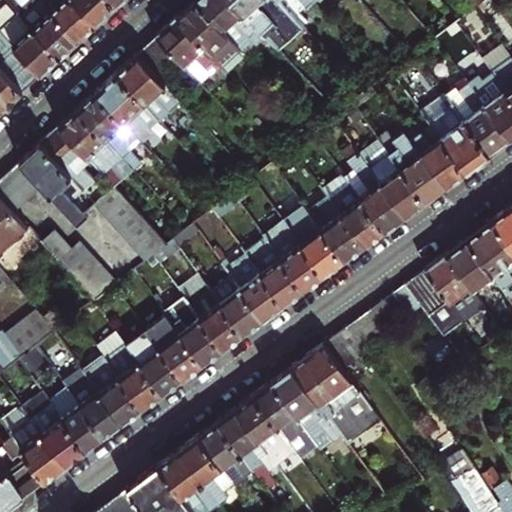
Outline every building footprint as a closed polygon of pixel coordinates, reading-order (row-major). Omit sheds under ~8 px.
[(59,54),(10,0),(0,0),(0,4),(10,16),(0,25),(0,64),(22,88),(40,71),(59,54)] [(21,0),(10,0),(59,54),(69,45),(77,37),(43,0),(34,0),(27,6),(21,0)] [(77,0),(43,0),(77,37),(86,29),(96,20),(77,0)] [(77,0),(96,20),(105,12),(116,1),(115,0),(77,0)] [(226,64),(242,48),(198,0),(190,0),(188,2),(177,12),(226,64)] [(198,0),(242,48),(260,29),(233,0),(198,0)] [(293,12),(281,0),(233,0),(260,29),(275,45),(290,32),(282,24),(293,12)] [(281,0),(293,12),(306,2),(303,0),(281,0)] [(227,65),(226,64),(177,12),(169,20),(157,31),(176,52),(184,61),(193,52),(206,66),(210,62),(214,66),(220,72),(227,65)] [(306,26),(293,12),(282,24),(290,32),(294,37),(306,26)] [(176,52),(157,31),(146,40),(139,47),(159,69),(181,93),(189,102),(195,95),(186,86),(189,83),(209,104),(213,100),(217,97),(200,79),(184,61),(176,52)] [(511,50),(504,40),(484,56),(493,67),(511,92),(511,50)] [(158,114),(181,93),(159,69),(139,47),(127,58),(115,69),(142,98),(156,113),(158,114)] [(200,79),(214,66),(210,62),(206,66),(193,52),(184,61),(200,79)] [(22,88),(0,64),(0,104),(2,106),(13,96),(22,88)] [(511,92),(493,67),(483,75),(476,66),(466,74),(511,133),(511,132),(511,92)] [(134,107),(142,98),(115,69),(106,77),(95,87),(135,131),(139,136),(143,132),(141,128),(147,122),(134,107)] [(511,133),(466,74),(456,81),(475,108),(466,114),(491,148),(501,140),(511,133)] [(456,81),(446,88),(466,114),(475,108),(456,81)] [(75,105),(117,149),(121,153),(128,147),(124,142),(135,131),(95,87),(87,94),(75,105)] [(431,119),(440,131),(466,166),(480,156),(491,148),(466,114),(446,88),(445,87),(421,105),(431,119)] [(156,113),(142,98),(134,107),(147,122),(156,113)] [(106,159),(117,149),(75,105),(67,113),(57,122),(88,156),(107,176),(111,181),(120,173),(106,159)] [(440,131),(431,119),(423,125),(431,137),(440,131)] [(69,194),(91,175),(81,163),(88,156),(57,122),(22,153),(2,171),(25,196),(40,182),(74,218),(84,209),(82,207),(69,194)] [(378,131),(380,134),(427,195),(437,187),(446,181),(408,129),(404,124),(394,131),(388,123),(378,131)] [(466,166),(440,131),(431,137),(423,125),(417,129),(413,125),(408,129),(446,181),(456,174),(466,166)] [(139,136),(135,131),(124,142),(128,147),(121,153),(131,164),(149,147),(139,136)] [(427,195),(380,134),(361,148),(407,210),(417,202),(427,195)] [(294,142),(289,146),(295,155),(300,151),(294,142)] [(396,218),(407,210),(361,148),(357,143),(347,150),(356,161),(375,186),(363,195),(385,225),(396,218)] [(121,153),(117,149),(106,159),(120,173),(131,164),(121,153)] [(273,158),(268,162),(275,172),(280,168),(273,158)] [(356,161),(345,170),(363,195),(375,186),(356,161)] [(385,225),(363,195),(345,170),(344,169),(324,183),(329,191),(365,240),(376,232),(385,225)] [(25,196),(2,171),(0,173),(0,193),(12,208),(24,197),(25,196)] [(260,182),(253,173),(248,177),(255,186),(260,182)] [(91,199),(93,201),(145,256),(148,253),(154,249),(165,241),(111,181),(91,199)] [(213,204),(229,192),(225,187),(202,204),(206,209),(209,207),(213,204)] [(232,189),(229,192),(235,201),(239,198),(232,189)] [(365,240),(329,191),(308,206),(312,212),(344,255),(354,248),(365,240)] [(0,247),(27,223),(12,208),(0,193),(0,247)] [(82,207),(84,209),(93,201),(91,199),(82,207)] [(511,202),(505,208),(493,216),(511,242),(511,202)] [(213,204),(209,207),(215,216),(220,213),(213,204)] [(344,255),(312,212),(292,226),(324,270),(333,263),(344,255)] [(264,231),(269,238),(304,285),(313,278),(324,270),(292,226),(285,215),(264,231)] [(511,269),(507,262),(511,258),(511,242),(493,216),(481,226),(468,235),(495,271),(511,293),(511,269)] [(194,219),(189,222),(196,231),(201,228),(194,219)] [(40,239),(93,296),(108,284),(113,280),(115,279),(79,239),(71,246),(52,228),(40,239)] [(174,234),(170,237),(176,246),(181,243),(174,234)] [(495,271),(468,235),(458,242),(447,251),(474,286),(479,282),(495,271)] [(272,263),(262,270),(284,300),(294,292),(304,285),(269,238),(259,245),(272,263)] [(244,245),(230,256),(235,262),(248,251),(244,245)] [(284,300),(262,270),(248,251),(235,262),(230,256),(221,246),(216,250),(228,266),(264,314),(274,307),(284,300)] [(160,258),(154,249),(148,253),(156,262),(160,258)] [(474,286),(447,251),(437,258),(427,266),(467,318),(486,303),(484,300),(474,286)] [(133,265),(129,268),(135,277),(140,274),(133,265)] [(228,266),(209,280),(245,329),(252,323),(264,314),(228,266)] [(445,334),(467,318),(427,266),(415,274),(406,281),(424,305),(445,334)] [(0,267),(0,285),(9,278),(0,267)] [(245,329),(209,280),(200,269),(179,285),(185,293),(222,345),(232,338),(245,329)] [(120,290),(113,280),(108,284),(116,294),(120,290)] [(406,281),(394,289),(411,314),(424,305),(406,281)] [(479,282),(474,286),(484,300),(490,295),(479,282)] [(394,289),(382,298),(399,323),(411,314),(394,289)] [(222,345),(185,293),(164,308),(203,360),(213,351),(222,345)] [(100,306),(93,296),(87,301),(95,310),(100,306)] [(382,298),(370,307),(389,330),(399,323),(382,298)] [(203,360),(164,308),(158,299),(152,304),(161,316),(147,327),(183,374),(192,368),(203,360)] [(95,312),(95,310),(87,301),(73,311),(81,322),(95,312)] [(55,303),(42,314),(53,326),(67,316),(55,303)] [(34,306),(25,312),(43,334),(53,326),(42,314),(34,306)] [(358,316),(377,339),(389,330),(370,307),(358,316)] [(25,312),(13,322),(30,344),(35,340),(43,334),(25,312)] [(358,316),(348,323),(367,347),(377,339),(358,316)] [(13,322),(7,328),(23,349),(30,344),(13,322)] [(0,361),(3,365),(17,353),(23,349),(7,328),(3,323),(0,325),(0,361)] [(367,347),(348,323),(325,340),(343,364),(367,347)] [(183,374),(147,327),(136,334),(144,345),(151,345),(155,350),(140,361),(162,390),(171,383),(183,374)] [(447,342),(439,332),(425,343),(433,352),(447,342)] [(136,334),(127,342),(140,361),(155,350),(151,345),(144,345),(136,334)] [(427,476),(343,364),(325,340),(309,352),(294,363),(336,420),(343,430),(344,431),(368,416),(383,436),(360,453),(389,492),(427,476)] [(134,363),(121,374),(143,404),(151,398),(162,390),(140,361),(127,342),(117,350),(124,360),(132,360),(134,363)] [(102,350),(82,365),(122,419),(131,412),(143,404),(121,374),(102,350)] [(284,370),(274,378),(307,423),(316,436),(327,426),(336,420),(294,363),(284,370)] [(111,427),(122,419),(82,365),(81,364),(63,377),(73,390),(77,395),(104,432),(111,427)] [(307,423),(274,378),(265,384),(254,392),(288,437),(307,423)] [(43,387),(21,403),(41,427),(39,428),(52,445),(56,442),(68,459),(76,453),(86,445),(61,412),(55,404),(43,387)] [(73,390),(55,404),(61,412),(73,404),(70,400),(77,395),(73,390)] [(288,437),(254,392),(245,399),(236,406),(270,451),(288,437)] [(73,404),(61,412),(86,445),(96,438),(104,432),(77,395),(70,400),(73,404)] [(41,427),(21,403),(1,417),(13,432),(28,453),(46,475),(55,469),(68,459),(56,442),(52,445),(39,428),(41,427)] [(225,413),(218,419),(253,468),(261,478),(269,472),(260,458),(270,451),(236,406),(225,413)] [(253,468),(218,419),(207,427),(199,432),(223,464),(230,458),(240,472),(243,476),(253,468)] [(343,430),(336,420),(327,426),(334,436),(343,430)] [(301,445),(304,448),(319,439),(316,436),(307,423),(288,437),(296,448),(301,445)] [(5,437),(2,440),(18,460),(28,453),(13,432),(5,437)] [(232,477),(223,464),(199,432),(189,440),(177,449),(190,467),(193,464),(205,479),(202,480),(219,503),(228,496),(220,485),(232,477)] [(159,462),(191,506),(201,499),(207,511),(219,503),(202,480),(205,479),(193,464),(190,467),(177,449),(169,454),(159,462)] [(0,508),(46,475),(28,453),(18,460),(2,473),(0,473),(0,508)] [(506,511),(490,488),(468,455),(448,469),(474,508),(476,511),(506,511)] [(230,458),(223,464),(232,477),(240,472),(230,458)] [(128,484),(144,506),(148,511),(196,511),(191,506),(159,462),(144,472),(128,484)] [(490,488),(506,511),(511,511),(511,478),(509,474),(504,478),(495,467),(487,473),(495,485),(490,488)] [(276,481),(269,472),(261,478),(268,487),(276,481)] [(122,511),(128,508),(131,511),(134,511),(144,506),(128,484),(90,511),(122,511)]
